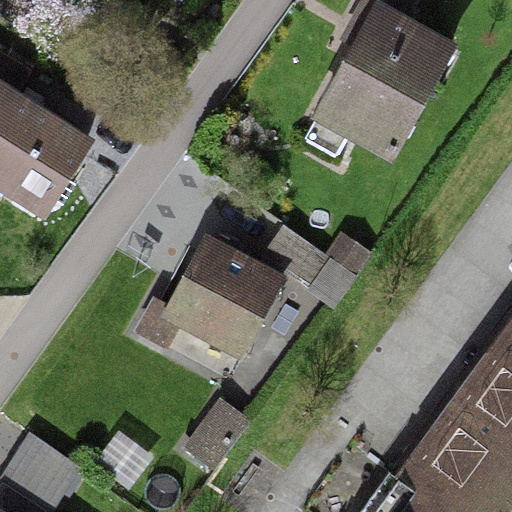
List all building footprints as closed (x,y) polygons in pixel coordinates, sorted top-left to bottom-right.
[(399,161),(464,41),(386,0),(374,0),(313,115),(399,161)] [(0,181),(49,211),(92,142),(0,85),(0,181)] [(208,232),(161,325),(244,367),(292,275),(208,232)] [(511,511),(511,308),(363,511),(511,511)] [(186,447),(213,466),(240,428),(212,409),(186,447)] [(19,511),(0,500),(0,511),(19,511)]
